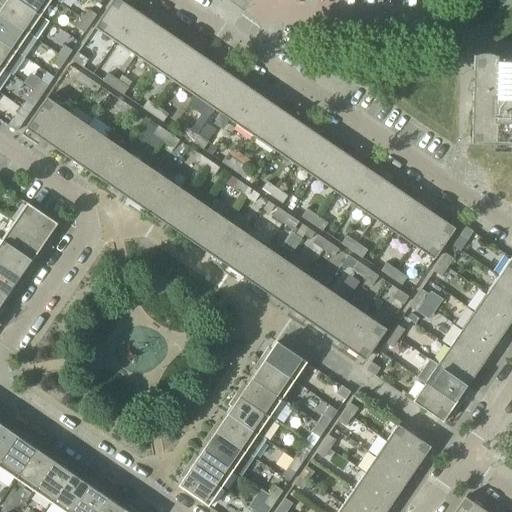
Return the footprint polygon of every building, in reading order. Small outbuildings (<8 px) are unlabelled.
[(0,4),(3,6),(0,10),(0,14),(28,34),(41,16),(16,0),(2,0),(0,3),(0,4)] [(51,0),(16,0),(41,16),(51,0)] [(102,6),(93,0),(92,2),(100,8),(102,6)] [(114,41),(135,11),(119,0),(113,0),(95,28),(114,41)] [(90,24),(96,15),(88,10),(82,19),(90,24)] [(155,25),(135,11),(114,41),(134,55),(155,25)] [(28,34),(0,14),(0,40),(16,52),(28,34)] [(84,33),(90,24),(82,19),(76,28),(84,33)] [(175,38),(155,25),(134,55),(154,69),(175,38)] [(195,52),(175,38),(154,69),(174,82),(195,52)] [(0,67),(4,70),(12,75),(24,58),(16,52),(0,40),(0,67)] [(66,60),(72,51),(64,46),(58,54),(66,60)] [(215,65),(195,52),(174,82),(194,96),(215,65)] [(88,60),(77,53),(72,60),(82,67),(88,60)] [(59,70),(66,60),(58,54),(51,65),(59,70)] [(511,55),(473,55),(471,143),(511,144),(511,55)] [(215,65),(194,96),(214,109),(235,79),(215,65)] [(67,66),(59,79),(64,83),(73,70),(67,66)] [(47,87),(54,77),(46,72),(40,81),(47,87)] [(84,87),(90,80),(79,73),(74,80),(84,87)] [(113,88),(118,80),(108,73),(102,81),(113,88)] [(235,79),(214,109),(234,123),(255,93),(235,79)] [(95,94),(100,87),(90,80),(84,87),(95,94)] [(128,87),(118,80),(113,88),(123,95),(128,87)] [(41,95),(47,87),(40,81),(34,90),(41,95)] [(35,104),(41,95),(34,90),(28,99),(35,104)] [(275,106),(255,93),(234,123),(254,137),(275,106)] [(46,142),(66,112),(47,98),(26,128),(46,142)] [(124,114),(129,107),(119,100),(114,107),(124,114)] [(152,115),(158,107),(147,100),(142,108),(152,115)] [(275,106),(254,137),(274,150),(295,120),(275,106)] [(139,114),(129,107),(124,114),(134,121),(139,114)] [(158,107),(152,115),(163,122),(168,114),(158,107)] [(66,112),(46,142),(66,156),(86,125),(66,112)] [(16,132),(22,124),(13,118),(8,126),(16,132)] [(315,134),(295,120),(274,150),(294,164),(315,134)] [(194,121),(188,128),(187,128),(182,135),(192,142),(197,135),(202,127),(194,121)] [(106,139),(86,125),(66,156),(86,169),(106,139)] [(164,141),(169,134),(159,127),(153,134),(164,141)] [(174,148),(179,141),(169,134),(164,141),(174,148)] [(335,147),(315,134),(294,164),(314,178),(335,147)] [(208,142),(197,135),(192,142),(203,149),(208,142)] [(126,153),(106,139),(86,169),(106,183),(126,153)] [(206,152),(211,156),(217,148),(211,144),(206,152)] [(335,147),(314,178),(334,191),(355,161),(335,147)] [(126,153),(106,183),(126,197),(146,166),(126,153)] [(203,168),(209,161),(199,154),(193,162),(203,168)] [(232,170),(237,162),(227,155),(222,163),(232,170)] [(218,168),(209,161),(203,168),(213,175),(218,168)] [(355,161),(334,191),(354,205),(375,174),(355,161)] [(237,162),(232,170),(242,177),(248,169),(237,162)] [(166,180),(146,166),(126,197),(145,210),(166,180)] [(257,175),(248,169),(242,177),(252,183),(257,175)] [(375,174),(354,205),(374,218),(395,188),(375,174)] [(166,180),(145,210),(165,224),(186,193),(166,180)] [(243,196),(249,188),(238,181),(233,189),(243,196)] [(272,197),(277,189),(267,182),(262,190),(272,197)] [(259,195),(249,188),(243,196),(254,203),(259,195)] [(415,202),(395,188),(374,218),(394,232),(415,202)] [(287,196),(277,189),(272,197),(282,204),(287,196)] [(206,207),(186,193),(165,224),(185,238),(206,207)] [(435,215),(415,202),(394,232),(414,246),(435,215)] [(27,203),(14,222),(48,245),(55,234),(52,232),(57,224),(27,203)] [(226,221),(206,207),(185,238),(205,251),(226,221)] [(283,223),(288,215),(278,208),(273,216),(283,223)] [(312,224),(317,216),(307,209),(302,217),(312,224)] [(298,222),(288,215),(283,223),(293,230),(298,222)] [(435,215),(414,246),(434,259),(455,229),(435,215)] [(327,223),(317,216),(312,224),(322,231),(327,223)] [(225,265),(246,234),(226,221),(205,251),(225,265)] [(14,222),(2,240),(32,261),(37,254),(40,256),(48,245),(14,222)] [(467,239),(473,232),(464,226),(459,233),(467,239)] [(254,265),(266,248),(246,234),(225,265),(246,279),(254,265)] [(323,250),(328,242),(318,235),(313,243),(323,250)] [(351,251),(357,243),(346,236),(341,244),(351,251)] [(32,261),(2,240),(0,242),(0,264),(24,281),(31,270),(28,267),(32,261)] [(338,249),(328,242),(323,250),(333,257),(338,249)] [(367,250),(357,243),(351,251),(362,258),(367,250)] [(286,262),(266,248),(254,265),(246,279),(266,292),(284,265),(286,262)] [(453,259),(445,254),(439,262),(447,268),(453,259)] [(348,267),(352,270),(358,263),(347,256),(340,266),(346,270),(348,267)] [(498,276),(511,285),(511,258),(511,257),(498,276)] [(306,275),(286,262),(284,265),(266,292),(285,306),(306,275)] [(441,275),(447,268),(439,262),(434,270),(441,275)] [(369,271),(358,263),(352,270),(364,278),(369,271)] [(386,263),(381,271),(392,279),(397,271),(386,263)] [(0,264),(0,290),(8,296),(13,289),(16,292),(24,281),(0,264)] [(373,284),(378,276),(369,271),(364,278),(373,284)] [(406,277),(397,271),(392,279),(401,285),(406,277)] [(348,274),(339,288),(350,295),(359,282),(348,274)] [(326,289),(306,275),(285,306),(305,319),(326,289)] [(511,285),(498,276),(486,294),(511,311),(511,285)] [(326,289),(305,319),(325,333),(346,302),(326,289)] [(421,289),(415,298),(422,303),(428,294),(421,289)] [(0,290),(0,315),(7,305),(3,303),(8,296),(0,290)] [(408,297),(398,290),(391,300),(401,307),(408,297)] [(511,320),(511,311),(486,294),(474,312),(504,333),(511,320)] [(422,303),(415,298),(409,307),(416,312),(422,303)] [(366,316),(346,302),(325,333),(345,346),(366,316)] [(405,317),(413,322),(417,317),(408,311),(405,317)] [(474,312),(461,330),(492,350),(504,333),(474,312)] [(366,316),(345,346),(365,360),(386,330),(366,316)] [(404,330),(396,325),(390,334),(398,339),(404,330)] [(461,330),(449,347),(480,368),(492,350),(461,330)] [(392,347),(398,339),(390,334),(384,342),(392,347)] [(268,347),(260,358),(294,381),(307,363),(276,342),(271,349),(268,347)] [(480,368),(449,347),(437,365),(467,386),(480,368)] [(294,381),(260,358),(253,369),(256,371),(251,378),(282,399),(294,381)] [(379,368),(371,362),(365,370),(374,376),(379,368)] [(437,365),(425,383),(459,406),(466,395),(463,393),(467,386),(437,365)] [(243,383),(236,394),(278,422),(290,405),(282,399),(251,378),(247,385),(243,383)] [(459,406),(425,383),(412,402),(443,423),(448,415),(451,417),(459,406)] [(350,392),(341,386),(336,394),(345,400),(350,392)] [(278,422),(236,394),(229,405),(232,407),(227,414),(266,440),(278,422)] [(349,403),(343,412),(351,417),(357,408),(349,403)] [(351,417),(343,412),(337,421),(345,426),(351,417)] [(266,440),(227,414),(222,421),(219,419),(212,430),(253,458),(266,440)] [(323,414),(317,423),(325,428),(331,420),(323,414)] [(325,428),(317,423),(311,432),(319,437),(325,428)] [(8,429),(1,424),(0,425),(0,464),(21,433),(10,426),(8,429)] [(386,441),(419,464),(431,447),(398,425),(386,441)] [(207,443),(203,450),(233,470),(241,476),(253,458),(212,430),(204,440),(207,443)] [(32,441),(21,433),(0,464),(0,468),(16,479),(37,449),(30,444),(32,441)] [(328,435),(322,444),(329,449),(335,440),(328,435)] [(296,454),(304,459),(306,455),(313,445),(306,440),(296,454)] [(386,441),(375,457),(408,480),(419,464),(386,441)] [(329,449),(322,444),(316,452),(323,458),(329,449)] [(44,453),(37,449),(16,479),(34,491),(57,458),(46,450),(44,453)] [(233,470),(203,450),(198,457),(195,454),(187,465),(221,488),(233,470)] [(304,459),(296,454),(287,468),(295,473),(304,459)] [(408,480),(375,457),(365,473),(398,496),(408,480)] [(68,465),(57,458),(34,491),(51,504),(72,473),(65,468),(68,465)] [(221,488),(187,465),(180,476),(183,478),(178,486),(208,507),(221,488)] [(306,467),(300,475),(308,481),(314,472),(306,467)] [(289,481),(295,473),(287,468),(282,475),(289,481)] [(79,478),(72,473),(51,504),(63,511),(71,511),(92,482),(82,475),(79,478)] [(365,473),(354,489),(387,511),(398,496),(365,473)] [(308,481),(300,475),(294,484),(302,489),(308,481)] [(103,489),(92,482),(71,511),(98,511),(108,497),(101,493),(103,489)] [(276,500),(282,491),(274,486),(269,494),(276,500)] [(354,489),(343,505),(353,511),(386,511),(387,511),(354,489)] [(270,508),(276,500),(269,494),(263,503),(270,508)] [(108,497),(98,511),(124,511),(128,506),(117,499),(115,502),(108,497)] [(478,511),(481,508),(465,497),(454,511),(478,511)] [(284,498),(278,507),(285,511),(286,511),(292,504),(284,498)]
